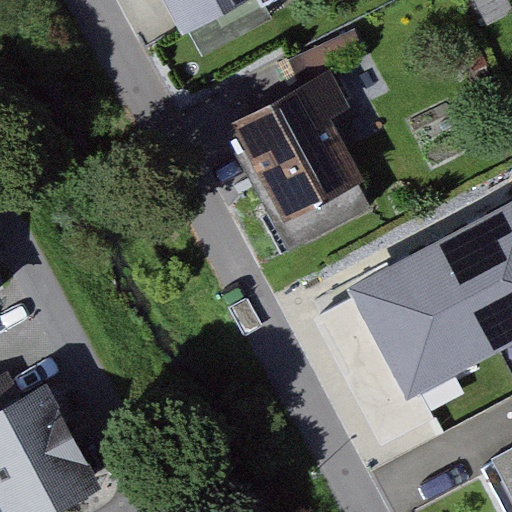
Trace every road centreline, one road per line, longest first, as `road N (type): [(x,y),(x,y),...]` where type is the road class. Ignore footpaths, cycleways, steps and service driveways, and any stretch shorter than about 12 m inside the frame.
road 1 (residential): [(376,511),(103,0)]
road 2 (residential): [(0,213),(160,511)]
